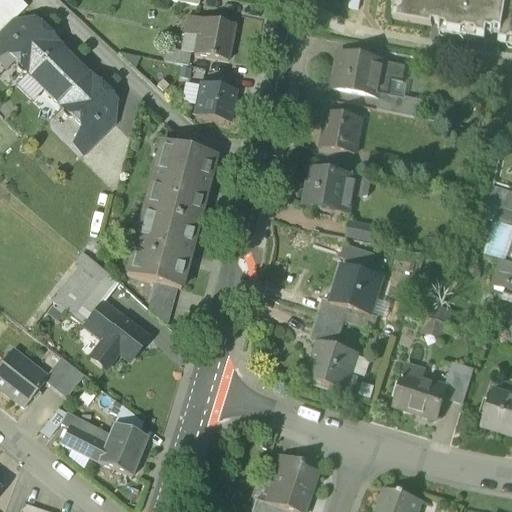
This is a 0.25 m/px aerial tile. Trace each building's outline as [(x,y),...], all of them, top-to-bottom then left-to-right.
[(4,0),(0,4),(0,35),(10,26),(11,26),(27,10),(16,0),(4,0)] [(163,0),(163,3),(197,10),(198,0),(163,0)] [(396,0),(392,24),(397,24),(399,17),(403,14),(404,4),(401,0),(396,0)] [(494,37),(500,38),(506,0),(401,0),(404,4),(403,14),(399,17),(397,24),(432,30),(432,27),(440,28),(445,29),(448,33),(461,35),(465,33),(475,34),(478,38),(485,40),(486,38),(491,39),(494,37)] [(511,0),(506,0),(500,38),(500,42),(507,43),(511,40),(511,0)] [(193,34),(197,35),(200,23),(186,20),(183,37),(192,39),(193,34)] [(233,30),(200,23),(197,35),(193,58),(193,59),(227,65),(233,30)] [(26,77),(27,78),(55,49),(56,48),(33,24),(28,24),(19,34),(1,52),(2,53),(15,66),(15,72),(20,77),(26,77)] [(19,34),(11,26),(10,26),(0,35),(0,54),(2,53),(1,52),(19,34)] [(511,49),(511,40),(507,43),(500,42),(500,38),(494,37),(491,39),(486,38),(485,40),(478,38),(475,34),(465,33),(461,35),(448,33),(445,29),(440,28),(438,37),(511,49)] [(189,57),(193,58),(197,35),(193,34),(192,39),(183,37),(179,55),(189,57)] [(81,75),(55,49),(27,78),(53,103),(81,75)] [(165,53),(163,65),(186,70),(189,57),(179,55),(165,53)] [(365,100),(366,99),(372,64),(338,58),(332,93),(365,100)] [(406,70),(372,64),(366,99),(380,101),(380,98),(388,100),(391,84),(403,86),(406,70)] [(53,103),(60,111),(87,84),(80,77),(81,76),(81,75),(53,103)] [(85,136),(86,137),(104,119),(114,109),(114,105),(90,81),(87,84),(60,111),(61,112),(61,118),(66,123),(72,123),(85,136)] [(196,109),(200,90),(184,86),(180,106),(196,109)] [(193,120),(227,128),(234,96),(200,88),(200,90),(196,109),(193,120)] [(377,114),(401,119),(404,104),(388,100),(380,98),(380,101),(377,114)] [(321,152),(354,159),(361,122),(327,116),(321,152)] [(73,148),(82,158),(113,127),(104,119),(86,137),(85,136),(73,148)] [(151,198),(147,214),(196,227),(214,160),(159,146),(159,147),(164,148),(155,184),(150,183),(146,197),(151,198)] [(159,147),(150,183),(155,184),(164,148),(159,147)] [(368,170),(394,175),(396,162),(371,157),(368,170)] [(332,215),(335,198),(338,179),(306,173),(300,209),(332,215)] [(361,183),(338,179),(335,198),(352,201),(358,202),(361,183)] [(146,197),(142,212),(147,214),(151,198),(146,197)] [(335,198),(332,215),(349,218),(352,201),(335,198)] [(130,279),(147,214),(142,212),(125,278),(130,279)] [(179,294),(196,227),(147,214),(130,279),(125,278),(124,279),(150,286),(175,293),(179,294)] [(348,241),(374,246),(377,232),(351,227),(348,241)] [(500,259),(502,247),(487,244),(485,256),(500,259)] [(340,262),(370,272),(374,258),(344,249),(340,262)] [(511,255),(508,267),(502,265),(494,291),(505,294),(507,289),(511,290),(511,255)] [(52,306),(81,329),(100,305),(115,286),(86,260),(79,267),(81,268),(52,306)] [(348,313),(369,319),(369,318),(381,281),(343,269),(336,289),(338,290),(333,306),(331,305),(331,306),(331,307),(348,313)] [(143,311),(165,330),(175,293),(150,286),(143,311)] [(323,303),(318,317),(344,325),(348,313),(331,307),(331,306),(323,303)] [(81,329),(101,345),(120,321),(100,305),(81,329)] [(344,326),(373,335),(377,321),(369,318),(369,319),(348,313),(344,325),(344,326)] [(344,326),(344,325),(318,317),(310,344),(318,347),(318,345),(336,351),(344,326)] [(120,321),(101,345),(115,356),(128,367),(142,350),(136,345),(142,337),(121,321),(120,321)] [(425,332),(440,337),(443,326),(428,321),(425,332)] [(136,345),(142,350),(147,342),(142,337),(136,345)] [(101,374),(115,356),(101,345),(87,363),(101,374)] [(306,384),(345,396),(357,357),(336,351),(318,345),(318,347),(320,348),(315,363),(313,363),(306,384)] [(0,393),(23,412),(46,383),(10,355),(0,367),(0,393)] [(47,389),(64,403),(82,380),(65,366),(47,389)] [(446,386),(452,388),(455,380),(470,384),(473,374),(452,367),(446,386)] [(414,415),(436,422),(443,401),(446,391),(444,390),(422,383),(421,385),(403,379),(393,411),(413,417),(414,415)] [(447,402),(462,408),(470,384),(455,380),(452,388),(447,402)] [(446,386),(444,390),(446,391),(443,401),(447,402),(452,388),(446,386)] [(505,435),(511,437),(511,404),(509,404),(510,399),(491,393),(480,429),(504,437),(505,435)] [(116,419),(122,422),(125,413),(114,405),(109,417),(116,419)] [(59,448),(97,466),(107,440),(97,435),(98,434),(66,417),(57,413),(53,419),(61,425),(60,428),(67,432),(59,448)] [(112,428),(138,439),(143,427),(125,413),(122,422),(116,419),(112,428)] [(41,433),(50,441),(60,428),(61,425),(53,419),(41,433)] [(112,428),(107,440),(97,466),(97,467),(131,481),(146,442),(138,439),(112,428)] [(277,511),(304,511),(318,475),(301,470),(302,468),(280,460),(264,506),(264,507),(277,511)] [(379,511),(386,493),(384,492),(377,511),(379,511)] [(413,511),(417,503),(403,499),(403,498),(399,496),(398,497),(386,493),(379,511),(413,511)] [(277,511),(264,507),(264,506),(254,503),(250,511),(277,511)] [(419,511),(422,505),(417,503),(413,511),(419,511)]
